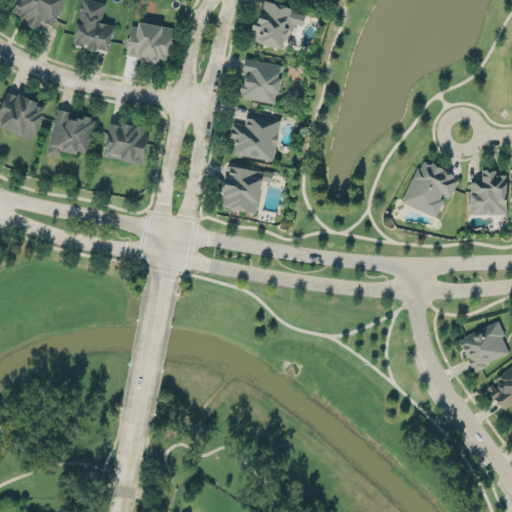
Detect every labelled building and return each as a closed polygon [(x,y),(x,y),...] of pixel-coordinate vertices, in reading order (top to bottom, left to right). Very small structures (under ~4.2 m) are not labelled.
[(52,25),(64,0),(16,0),(12,12),(25,17),(22,23),(36,29),(40,20),(52,25)] [(106,52),(113,25),(100,22),(105,3),(93,0),(81,0),(72,35),(73,36),(71,44),(82,46),(83,45),(86,45),(85,51),(94,53),(95,49),(106,52)] [(280,49),(282,41),(284,41),(287,29),(292,30),(294,23),(302,25),(305,14),(291,10),(291,7),(269,0),(262,0),(257,19),(253,18),(249,28),(254,30),(251,39),(257,41),(257,42),(280,49)] [(171,27),(130,21),(125,57),(166,63),(171,27)] [(244,55),(285,63),(279,94),(275,95),(274,104),(239,98),(238,91),(239,81),(242,81),(245,71),(241,70),(242,64),(244,55)] [(6,90),(17,95),(17,94),(22,96),(29,101),(36,102),(35,105),(38,107),(40,107),(43,108),(40,115),(41,116),(31,140),(21,135),(21,136),(0,127),(0,123),(1,120),(0,119),(0,106),(3,100),(6,90)] [(56,108),(63,111),(70,111),(67,118),(72,119),(73,117),(80,118),(81,114),(85,116),(90,116),(89,119),(94,120),(87,153),(77,151),(76,154),(61,151),(60,157),(46,153),(56,108)] [(232,154),(272,160),(279,118),(245,113),(243,124),(231,122),(229,137),(234,138),(232,154)] [(102,154),(119,158),(118,161),(132,164),(132,162),(134,163),(137,164),(142,164),(148,132),(143,131),(144,126),(119,121),(119,123),(108,121),(102,154)] [(399,203),(436,219),(445,198),(452,200),(461,178),(441,165),(420,157),(407,182),(399,203)] [(260,179),(270,181),(272,171),(226,165),(220,207),(255,212),(260,179)] [(481,169),(496,169),(496,171),(499,171),(499,175),(506,175),(506,214),(492,214),(492,215),(483,215),(482,214),(470,214),(470,182),(481,182),(481,169)] [(471,370),(510,353),(496,321),(457,338),(471,370)] [(505,371),(511,365),(511,402),(503,409),(503,407),(501,408),(495,399),(493,400),(491,398),(489,394),(490,394),(486,387),(490,385),(493,388),(498,384),(495,379),(505,371)]
